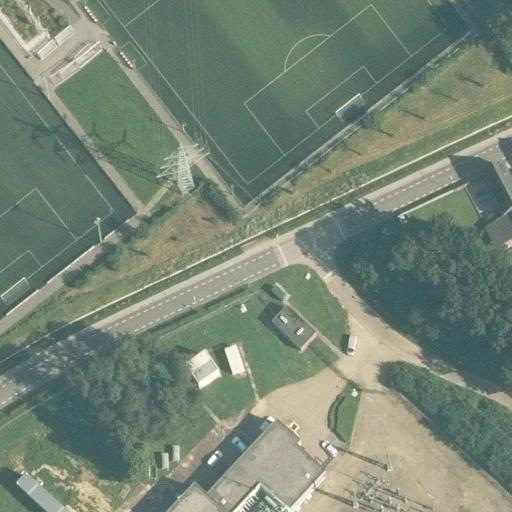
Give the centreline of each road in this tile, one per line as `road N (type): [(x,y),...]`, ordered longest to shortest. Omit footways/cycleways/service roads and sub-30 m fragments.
road 1 (tertiary): [(0,400),(144,318),(300,245)]
road 2 (residential): [(300,245),(374,333),(511,407)]
road 3 (tertiary): [(300,245),(511,148)]
